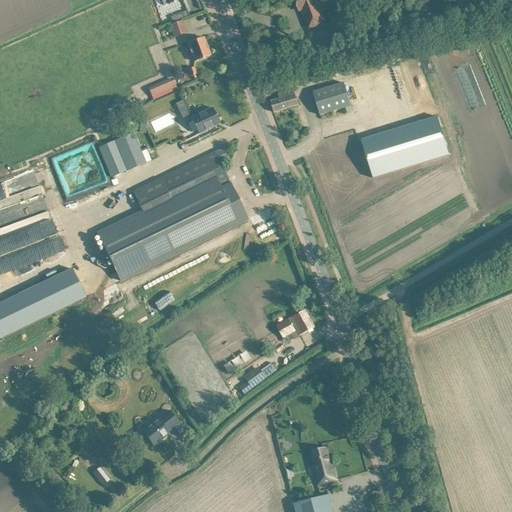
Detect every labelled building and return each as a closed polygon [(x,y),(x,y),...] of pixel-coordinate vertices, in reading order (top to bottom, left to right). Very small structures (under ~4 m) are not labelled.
[(294,0),(297,5),(298,5),(300,10),(302,10),(309,29),(324,23),(317,4),(319,4),(317,0),(294,0)] [(418,22),(422,32),(441,26),(441,25),(476,13),(471,0),(456,0),(459,7),(418,22)] [(204,38),(188,43),(194,61),(210,56),(204,38)] [(313,92),(320,115),(351,106),(348,96),(363,91),(361,86),(373,82),(371,75),(313,92)] [(153,96),(154,100),(174,91),(173,88),(176,86),(172,78),(148,88),(152,96),(153,96)] [(299,105),(294,90),(278,94),(280,99),(271,102),(274,112),(299,105)] [(183,101),(176,104),(184,120),(191,117),(183,101)] [(220,124),(212,108),(191,118),(198,134),(220,124)] [(438,117),(361,140),(373,179),(450,155),(438,117)] [(99,148),(111,177),(146,163),(133,133),(99,148)] [(97,233),(120,281),(248,219),(220,163),(229,159),(224,148),(133,192),(149,225),(104,247),(98,233),(97,233)] [(71,269),(0,303),(0,338),(85,298),(71,269)] [(297,331),(299,336),(315,327),(305,310),(276,326),(283,338),(297,331)] [(129,362),(140,357),(137,350),(126,354),(129,362)] [(248,381),(253,388),(271,375),(267,370),(262,374),(258,368),(245,377),(246,379),(248,381)] [(253,388),(248,381),(240,388),(245,394),(253,388)] [(169,411),(143,431),(154,445),(169,434),(167,432),(179,423),(169,411)] [(336,480),(331,460),(329,461),(326,447),(312,451),(316,465),(319,464),(321,473),(316,474),(318,484),(336,480)] [(109,480),(100,468),(94,473),(103,485),(109,480)] [(344,497),(365,491),(360,475),(349,478),(351,484),(341,487),(344,497)] [(296,511),(333,511),(329,495),(294,504),(296,511)]
